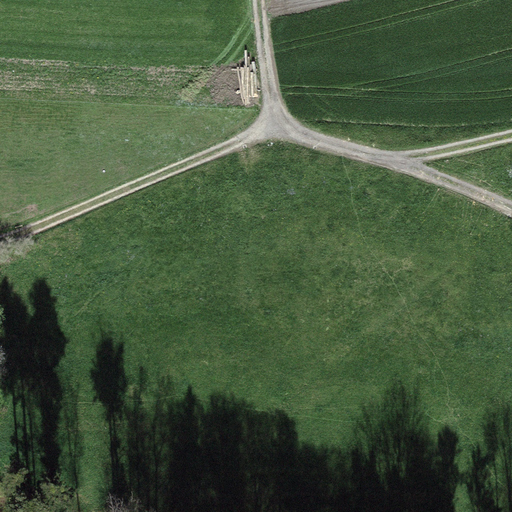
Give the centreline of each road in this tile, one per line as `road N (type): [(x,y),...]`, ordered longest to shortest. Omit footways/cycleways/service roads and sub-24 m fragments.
road 1 (track): [(257,0),(265,122),(245,138),(0,246)]
road 2 (track): [(265,122),(396,160),(511,209)]
